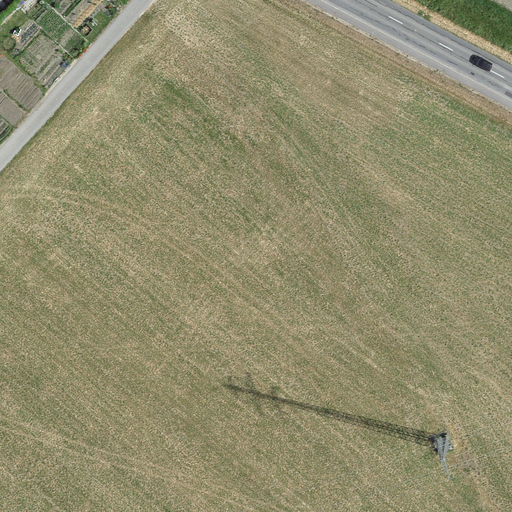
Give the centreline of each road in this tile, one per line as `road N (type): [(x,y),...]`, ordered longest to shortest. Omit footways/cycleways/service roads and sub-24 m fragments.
road 1 (track): [(145,0),(0,160)]
road 2 (secondary): [(353,0),(511,84)]
